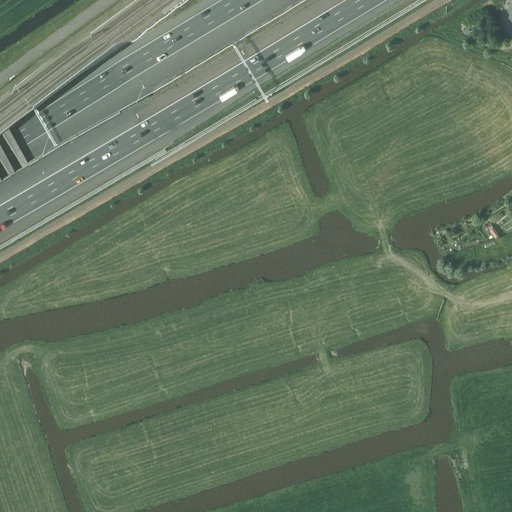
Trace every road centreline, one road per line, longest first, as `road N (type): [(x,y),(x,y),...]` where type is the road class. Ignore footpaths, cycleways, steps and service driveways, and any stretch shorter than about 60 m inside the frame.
road 1 (motorway): [(0,219),(366,0)]
road 2 (motorway): [(241,0),(0,144)]
road 3 (track): [(384,258),(472,310),(511,297)]
road 4 (unclassified): [(111,0),(0,81)]
